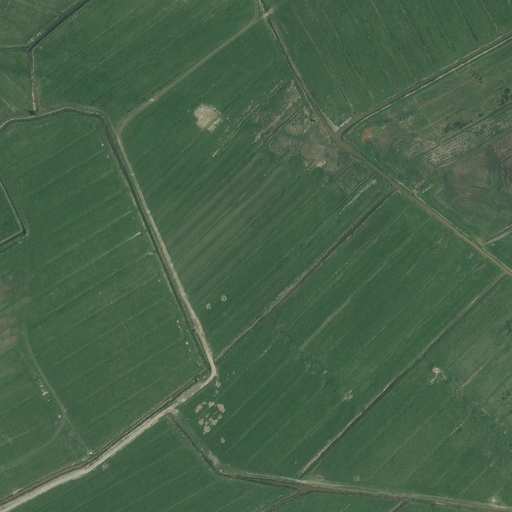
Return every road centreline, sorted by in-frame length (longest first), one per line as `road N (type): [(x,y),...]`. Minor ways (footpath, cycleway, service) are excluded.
road 1 (track): [(2,511),(106,458),(210,379),(209,362)]
road 2 (track): [(170,409),(217,466),(363,487)]
